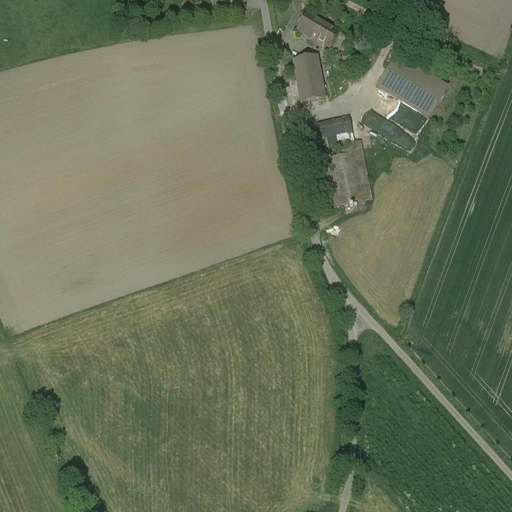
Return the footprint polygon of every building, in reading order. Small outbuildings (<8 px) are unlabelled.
[(346,39),(307,15),(304,20),(302,19),(300,19),(298,23),(299,25),(300,26),(296,33),(321,48),(323,46),(334,52),(338,45),(341,46),(346,39)] [(316,57),(293,62),(301,105),(324,100),(316,57)] [(447,88),(396,58),(377,89),(428,120),(447,88)] [(368,67),(361,63),(358,68),(365,72),(368,67)] [(348,119),(299,130),(304,155),(327,150),(348,145),(349,145),(353,143),(348,119)] [(353,143),(349,145),(351,157),(329,161),(328,161),(338,207),(370,200),(361,152),(359,142),(353,143)] [(327,150),(304,155),(304,157),(306,157),(317,211),(338,207),(328,161),(329,161),(327,150)]
